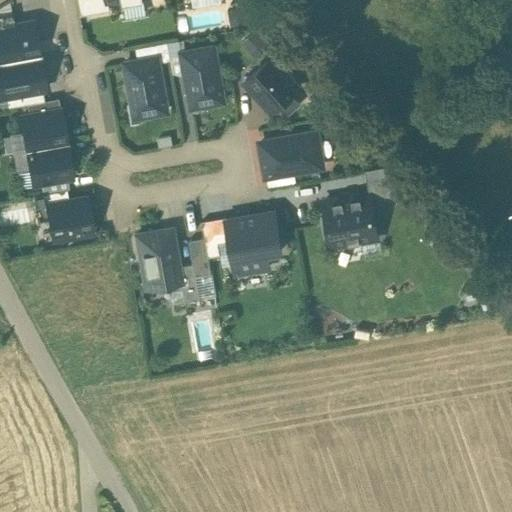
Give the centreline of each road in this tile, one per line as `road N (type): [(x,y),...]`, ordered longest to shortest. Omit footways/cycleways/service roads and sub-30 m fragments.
road 1 (residential): [(104,167),(217,146),(232,152),(237,174),(224,184),(129,204),(110,199)]
road 2 (residential): [(0,283),(128,511)]
road 3 (residential): [(61,0),(104,167)]
